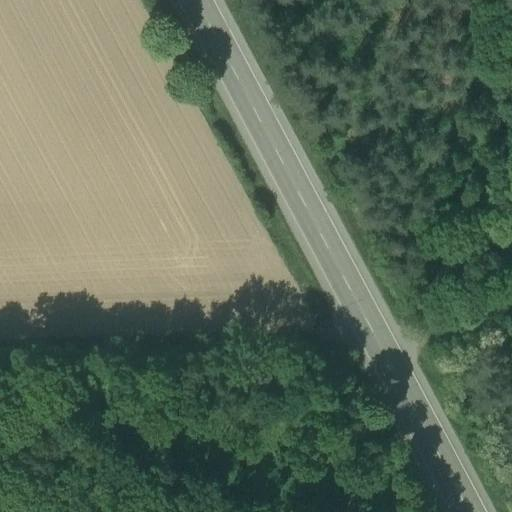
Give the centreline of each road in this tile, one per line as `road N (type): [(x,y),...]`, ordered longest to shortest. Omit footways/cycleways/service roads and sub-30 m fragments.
road 1 (primary): [(470,511),(195,0)]
road 2 (track): [(0,334),(374,333)]
road 3 (track): [(511,307),(451,331),(374,333)]
